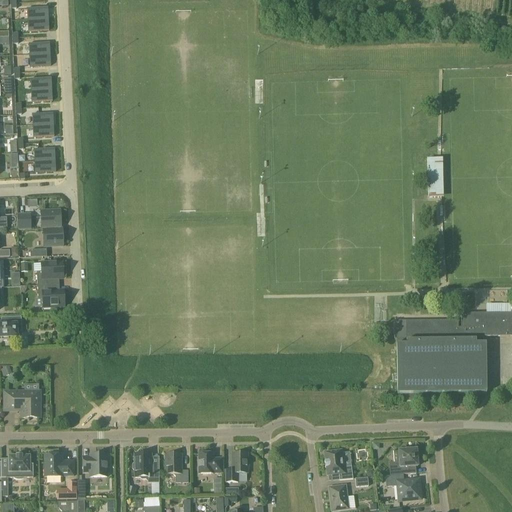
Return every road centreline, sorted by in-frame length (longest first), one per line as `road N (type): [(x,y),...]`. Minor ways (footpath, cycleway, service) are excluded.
road 1 (residential): [(0,436),(268,431)]
road 2 (residential): [(62,0),(72,190)]
road 3 (residential): [(309,429),(437,427)]
